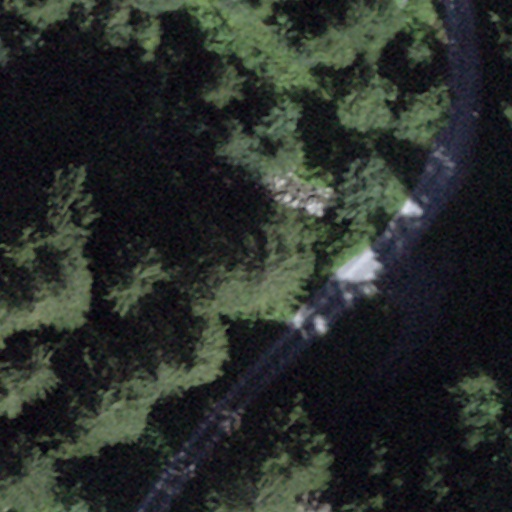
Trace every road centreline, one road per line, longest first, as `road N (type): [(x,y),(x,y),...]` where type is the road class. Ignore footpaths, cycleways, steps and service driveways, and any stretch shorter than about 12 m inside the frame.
road 1 (track): [(151,511),(240,387),(398,239),(434,194),(463,108),(456,0)]
road 2 (track): [(204,0),(363,111),(434,194)]
road 3 (track): [(398,239),(407,289),(345,431),(322,511)]
